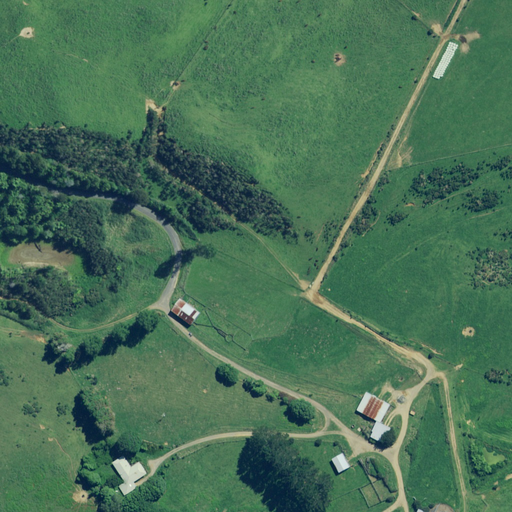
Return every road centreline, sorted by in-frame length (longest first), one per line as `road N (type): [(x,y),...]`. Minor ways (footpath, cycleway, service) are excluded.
road 1 (unclassified): [(327,414),(165,319),(160,301),(178,253),(157,213),(0,164)]
road 2 (track): [(160,301),(62,333),(0,300)]
road 3 (track): [(386,511),(399,499),(391,452),(327,414)]
